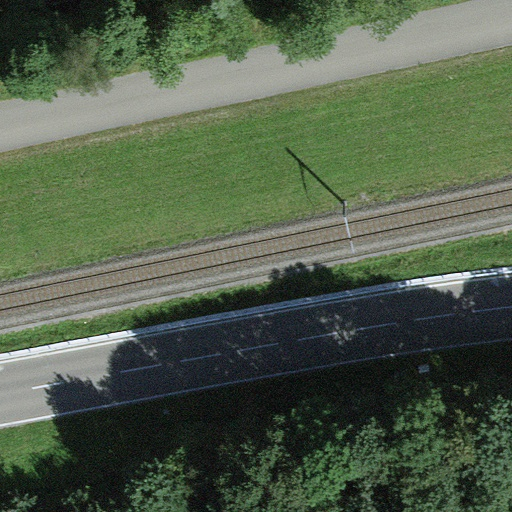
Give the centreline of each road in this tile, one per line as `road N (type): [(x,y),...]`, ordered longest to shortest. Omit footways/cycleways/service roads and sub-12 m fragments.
road 1 (unclassified): [(511,17),(0,126)]
road 2 (primary): [(0,394),(511,307)]
